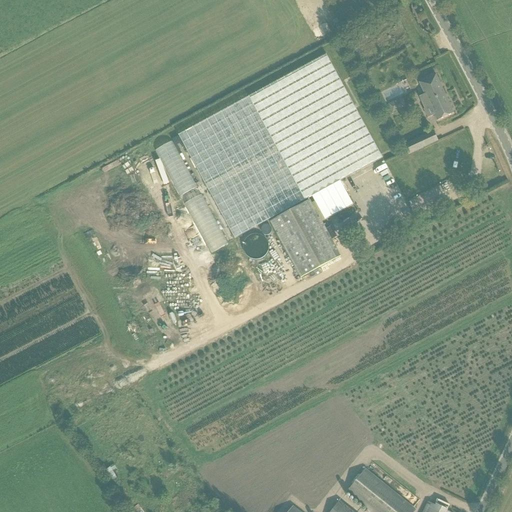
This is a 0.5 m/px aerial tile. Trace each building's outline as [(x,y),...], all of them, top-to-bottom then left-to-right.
[(326,55),(178,135),(234,239),(382,158),(326,55)] [(434,115),(437,121),(453,114),(435,74),(418,81),(430,107),(423,110),(428,118),(434,115)] [(400,85),(381,93),(385,102),(404,93),(400,85)] [(388,105),(392,113),(404,107),(400,99),(388,105)] [(438,141),(433,132),(405,145),(410,154),(438,141)] [(197,188),(171,140),(154,149),(180,197),(197,188)] [(228,244),(201,195),(184,204),(211,253),(228,244)] [(309,200),(270,222),(300,278),(340,257),(331,240),(325,230),(309,200)] [(337,237),(331,227),(325,230),(331,240),(337,237)] [(255,260),(261,259),(265,257),(268,254),(269,249),(269,245),(268,241),(265,237),(260,234),(255,234),(250,236),(246,239),(244,244),(244,249),(246,254),(250,258),(255,260)] [(346,492),(368,510),(366,511),(414,511),(416,510),(365,469),(346,492)] [(299,511),(293,506),(288,511),(353,511),(340,501),(330,511),(299,511)] [(447,511),(428,503),(423,511),(447,511)]
